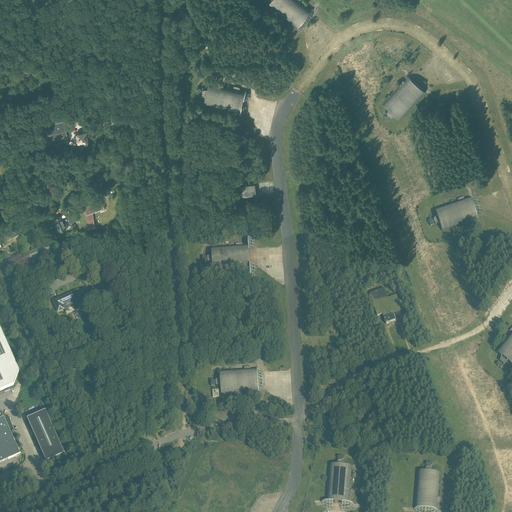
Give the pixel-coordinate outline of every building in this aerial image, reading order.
[(271,0),(268,5),(297,28),(311,9),(306,6),(308,4),(303,0),(302,2),(299,0),(271,0)] [(383,104),(388,109),(388,110),(387,114),(391,117),(394,116),(395,116),(396,116),(400,120),(426,92),(408,76),(404,81),(403,80),(398,85),(400,86),(383,104)] [(240,114),(246,91),(239,89),(240,87),(234,86),(234,88),(222,84),(209,81),(207,89),(203,89),(201,94),(206,97),(204,104),(240,114)] [(42,122),(45,134),(41,135),(43,141),(67,137),(65,130),(64,130),(62,118),(42,122)] [(84,132),(84,131),(82,132),(82,133),(75,134),(76,138),(77,143),(82,142),(83,145),(84,146),(86,145),(87,144),(87,141),(87,140),(88,139),(87,137),(86,136),(85,132),(84,132)] [(254,184),(240,186),(242,197),(256,195),(257,195),(255,183),(254,183),(254,184)] [(458,201),(434,210),(437,216),(436,217),(433,220),(435,224),(439,224),(439,225),(440,225),(442,231),(478,219),(470,197),(464,199),(464,197),(458,200),(458,201)] [(71,215),(74,222),(78,220),(76,214),(84,211),(86,214),(88,228),(94,228),(91,212),(99,208),(99,209),(103,207),(100,200),(97,202),(97,203),(94,204),(88,207),(87,206),(78,209),(79,211),(75,213),(71,215)] [(54,218),(53,218),(54,219),(55,221),(58,229),(59,232),(65,229),(68,227),(66,223),(63,224),(62,220),(60,216),(54,218)] [(17,233),(2,240),(6,248),(20,241),(17,233)] [(89,243),(92,242),(89,236),(83,239),(85,244),(89,243)] [(79,238),(73,241),(77,250),(83,247),(79,238)] [(30,262),(51,252),(48,244),(26,254),(26,252),(7,260),(12,272),(31,263),(30,262)] [(219,247),(210,247),(211,256),(207,257),(207,262),(212,263),(213,271),(250,268),(248,245),(242,245),(242,244),(236,244),(236,246),(219,247)] [(382,314),(386,324),(404,318),(396,296),(388,298),(384,288),(369,294),(377,316),(382,314)] [(76,292),(53,302),(57,313),(64,310),(62,306),(72,301),(77,312),(84,308),(80,301),(76,292)] [(510,332),(510,333),(495,352),(501,356),(500,357),(501,358),(500,361),(503,364),(508,362),(511,365),(511,328),(509,331),(510,332)] [(0,391),(13,386),(18,372),(0,330),(0,391)] [(231,370),(219,371),(220,379),(215,381),(216,386),(221,387),(221,394),(258,392),(257,369),(251,369),(250,367),(244,368),(244,369),(231,370)] [(62,450),(46,412),(27,420),(45,461),(47,460),(48,463),(47,463),(48,464),(66,455),(63,449),(62,450)] [(0,463),(8,460),(16,456),(16,457),(18,456),(17,456),(19,455),(20,455),(17,448),(15,445),(13,440),(3,418),(0,418),(0,463)] [(211,433),(210,442),(218,443),(219,434),(211,433)] [(328,464),(325,502),(349,504),(349,497),(352,498),(352,491),(350,491),(350,483),(352,466),(344,466),(343,461),(341,461),(338,461),(336,465),(328,464)] [(426,467),(425,472),(417,471),(414,508),(437,510),(438,504),(440,504),(440,498),(438,498),(438,494),(440,473),(431,472),(432,468),(426,467)]
